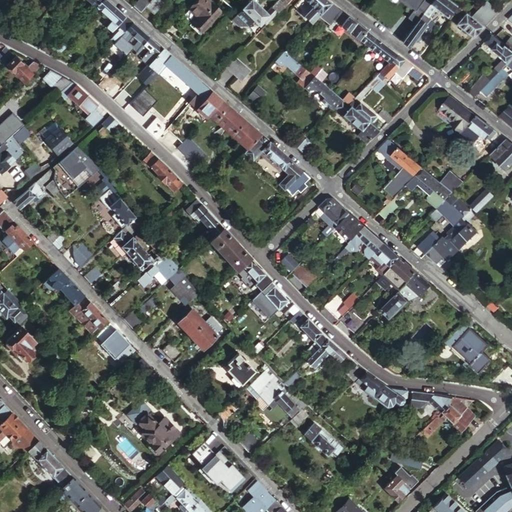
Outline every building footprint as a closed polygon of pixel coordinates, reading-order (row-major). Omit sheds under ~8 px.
[(131,21),(106,0),(101,0),(95,7),(94,8),(108,20),(103,26),(109,31),(114,26),(118,29),(108,40),(111,43),(117,37),(131,21)] [(144,0),(136,0),(131,6),(138,12),(143,7),(147,2),(144,0)] [(158,0),(149,0),(147,2),(143,7),(150,13),(160,2),(158,0)] [(202,25),(218,6),(210,0),(191,0),(188,5),(197,13),(193,18),(202,25)] [(273,12),(282,3),(284,0),(272,0),(261,11),(250,0),(247,0),(226,21),(232,27),(243,27),(250,20),(254,25),(259,21),(262,24),(273,12)] [(315,15),(328,2),(325,0),(302,0),(308,5),(299,15),(307,23),(315,15)] [(452,6),(444,0),(429,0),(426,5),(442,18),(445,14),(452,6)] [(482,1),(469,19),(479,27),(492,14),(495,11),(482,1)] [(328,2),(315,15),(326,24),(330,19),(331,20),(339,10),(328,2)] [(285,6),(282,3),(273,12),(275,15),(285,6)] [(451,24),(469,38),(479,27),(469,19),(452,6),(445,14),(449,17),(454,21),(451,24)] [(27,24),(21,31),(24,34),(29,28),(35,22),(21,10),(16,15),(27,24)] [(358,42),(364,47),(373,37),(339,10),(331,20),(358,42)] [(428,20),(420,13),(398,40),(406,47),(412,40),(415,42),(418,39),(415,36),(425,23),(431,28),(432,27),(431,24),(428,20)] [(35,22),(29,28),(37,35),(44,27),(37,20),(35,22)] [(160,47),(131,21),(117,37),(123,42),(128,36),(144,51),(136,60),(143,66),(160,47)] [(11,35),(19,39),(24,34),(21,31),(20,32),(15,31),(11,35)] [(511,54),(511,52),(502,44),(489,34),(481,42),(502,58),(486,76),(489,79),(500,67),(506,61),(511,54)] [(385,64),(395,54),(390,50),(373,37),(364,47),(385,64)] [(511,39),(508,37),(502,44),(511,52),(511,39)] [(63,43),(56,51),(51,56),(57,59),(67,48),(63,43)] [(40,51),(51,56),(56,51),(44,46),(40,51)] [(432,46),(428,52),(432,55),(433,54),(434,55),(437,52),(436,51),(437,49),(432,46)] [(169,55),(160,47),(143,66),(152,74),(160,65),(169,55)] [(285,54),(281,50),(275,57),(279,61),(285,54)] [(247,69),(232,54),(222,65),(237,80),(247,69)] [(299,78),(295,82),(300,86),(310,75),(305,70),(285,54),(279,61),(299,78)] [(410,66),(395,54),(385,64),(377,72),(384,79),(392,71),(399,77),(405,72),(410,66)] [(180,64),(169,55),(160,65),(171,74),(180,64)] [(40,65),(32,61),(25,68),(13,57),(5,65),(22,82),(40,65)] [(73,68),(84,74),(88,70),(76,63),(73,68)] [(96,84),(107,94),(117,83),(107,74),(111,70),(104,64),(96,74),(101,79),(96,84)] [(171,74),(194,95),(186,105),(195,113),(192,117),(198,122),(204,115),(219,99),(180,64),(171,74)] [(309,66),(305,70),(310,75),(313,77),(317,72),(309,66)] [(418,72),(410,66),(405,72),(411,79),(418,72)] [(500,67),(489,79),(483,85),(478,91),(484,96),(506,73),(500,67)] [(138,72),(128,82),(132,85),(141,75),(138,72)] [(331,107),(339,98),(329,90),(313,77),(310,75),(300,86),(303,90),(308,85),(319,96),(317,99),(329,109),(331,107)] [(382,83),(374,75),(360,89),(362,92),(367,87),(373,92),(382,83)] [(483,85),(489,79),(486,76),(485,75),(478,81),(483,85)] [(61,77),(50,86),(57,93),(70,81),(61,77)] [(94,109),(96,107),(94,104),(96,102),(77,85),(70,81),(57,93),(63,100),(67,96),(89,115),(85,119),(92,125),(103,116),(94,109)] [(466,93),(472,97),(478,91),(483,85),(478,81),(466,93)] [(261,93),(253,87),(246,96),(253,102),(261,93)] [(360,89),(350,99),(345,104),(365,121),(371,114),(354,100),(362,92),(360,89)] [(345,104),(350,99),(343,93),(339,98),(345,104)] [(455,133),(465,122),(472,114),(447,95),(434,112),(444,120),(442,123),(448,127),(455,133)] [(345,104),(339,98),(331,107),(356,128),(352,133),(363,142),(376,129),(365,121),(345,104)] [(248,124),(219,99),(204,115),(234,140),(248,124)] [(495,116),(511,127),(511,125),(511,110),(506,106),(495,116)] [(374,113),(383,122),(389,116),(380,107),(374,113)] [(110,114),(101,122),(102,123),(96,130),(102,136),(117,121),(110,114)] [(472,114),(465,122),(486,140),(494,131),(472,114)] [(0,145),(10,136),(12,134),(23,125),(15,115),(3,126),(5,129),(0,133),(0,145)] [(60,126),(56,122),(41,135),(45,139),(60,126)] [(248,124),(234,140),(243,149),(258,133),(248,124)] [(23,125),(12,134),(18,141),(29,131),(23,125)] [(53,149),(58,155),(61,153),(73,142),(60,126),(45,139),(41,135),(40,136),(37,133),(29,140),(38,150),(45,145),(50,151),(53,149)] [(299,131),(287,144),(293,149),(305,136),(299,131)] [(258,133),(243,149),(240,153),(248,160),(258,151),(284,174),(276,184),(282,190),(283,189),(290,194),(295,189),(298,191),(304,184),(302,182),(307,176),(258,133)] [(305,136),(293,149),(299,154),(308,143),(306,142),(309,139),(305,135),(305,136)] [(10,136),(0,145),(0,170),(1,171),(15,159),(10,153),(10,152),(6,147),(13,140),(10,136)] [(187,136),(176,146),(194,166),(205,155),(187,136)] [(422,167),(386,138),(379,144),(390,154),(387,159),(395,166),(399,169),(400,170),(399,171),(401,174),(397,178),(404,185),(422,167)] [(511,163),(511,145),(503,138),(488,154),(497,163),(495,165),(500,171),(502,168),(505,171),(511,163)] [(13,140),(6,147),(10,152),(10,153),(15,159),(23,152),(13,140)] [(379,144),(375,148),(387,159),(390,154),(379,144)] [(159,162),(149,151),(139,161),(151,172),(150,174),(158,181),(159,180),(169,190),(178,181),(159,162)] [(30,178),(41,169),(33,159),(22,168),(30,178)] [(392,176),(399,169),(395,166),(389,172),(392,176)] [(422,167),(404,185),(403,186),(408,191),(413,186),(425,197),(427,195),(438,204),(442,200),(451,192),(438,181),(422,167)] [(51,168),(35,182),(39,186),(40,187),(49,178),(53,170),(51,168)] [(400,170),(399,169),(392,176),(384,183),(395,194),(403,186),(404,185),(397,178),(401,174),(399,171),(400,170)] [(448,171),(438,181),(451,192),(460,182),(448,171)] [(98,188),(102,193),(109,188),(106,184),(107,183),(102,175),(93,181),(98,188)] [(60,188),(57,184),(53,179),(45,186),(62,204),(66,200),(58,190),(60,188)] [(19,209),(20,208),(32,198),(34,196),(38,197),(40,200),(47,194),(40,187),(39,186),(35,182),(28,188),(28,189),(14,201),(19,209)] [(141,222),(121,197),(118,199),(111,190),(109,188),(102,193),(98,188),(96,190),(96,191),(97,193),(99,196),(100,198),(104,203),(106,205),(108,207),(110,205),(115,210),(116,211),(112,214),(122,226),(126,223),(127,225),(129,223),(134,229),(141,222)] [(470,208),(475,212),(490,196),(484,190),(468,207),(470,208)] [(457,197),(451,192),(442,200),(438,204),(435,207),(441,214),(448,208),(447,206),(449,204),(458,213),(453,218),(456,221),(461,217),(465,213),(467,210),(455,198),(457,197)] [(338,223),(349,212),(330,196),(326,197),(318,205),(325,211),(338,223)] [(391,198),(376,213),(381,218),(396,204),(391,198)] [(207,240),(221,227),(198,203),(195,199),(183,211),(193,221),(196,219),(208,233),(204,237),(207,240)] [(318,205),(313,210),(320,216),(325,211),(318,205)] [(475,212),(470,208),(467,210),(465,213),(469,217),(475,212)] [(4,209),(0,212),(0,226),(1,228),(2,227),(12,218),(4,209)] [(187,220),(178,210),(173,215),(172,216),(181,226),(187,220)] [(325,211),(320,216),(333,228),(335,226),(338,223),(325,211)] [(172,216),(173,215),(170,212),(163,218),(166,221),(172,216)] [(343,237),(348,241),(364,225),(349,212),(338,223),(335,226),(343,233),(343,237)] [(465,213),(461,217),(465,222),(469,217),(465,213)] [(465,222),(461,217),(456,221),(453,224),(425,252),(440,266),(475,232),(465,222)] [(17,224),(12,218),(2,227),(5,230),(11,224),(14,227),(17,224)] [(417,245),(425,253),(425,252),(453,224),(449,220),(435,234),(432,231),(417,245)] [(14,258),(33,241),(17,224),(14,227),(11,224),(5,230),(12,237),(4,244),(4,247),(14,258)] [(383,242),(364,225),(348,241),(337,252),(332,258),(336,261),(358,238),(367,245),(361,251),(362,255),(367,259),(368,258),(383,242)] [(133,235),(126,226),(122,229),(129,238),(133,235)] [(57,227),(47,237),(50,241),(52,243),(63,233),(57,227)] [(248,257),(221,227),(207,240),(206,241),(233,270),(239,265),(248,257)] [(122,229),(114,237),(127,252),(135,245),(139,242),(137,240),(133,235),(129,238),(122,229)] [(138,239),(137,240),(139,242),(148,235),(143,229),(135,235),(138,239)] [(63,233),(52,243),(58,249),(68,239),(63,233)] [(152,235),(148,239),(153,245),(155,247),(158,244),(152,235)] [(127,252),(136,263),(148,253),(142,245),(139,242),(135,245),(127,252)] [(399,255),(383,242),(368,258),(378,267),(371,274),(376,279),(379,275),(399,255)] [(82,243),(70,255),(82,266),(94,254),(82,243)] [(142,245),(148,253),(154,248),(155,247),(153,245),(149,248),(145,243),(142,245)] [(158,244),(155,247),(154,248),(159,254),(160,255),(164,251),(158,244)] [(154,248),(148,253),(154,259),(156,257),(158,258),(159,254),(154,248)] [(174,279),(183,271),(164,251),(160,255),(159,254),(158,258),(160,260),(153,266),(137,279),(143,286),(153,278),(154,279),(161,273),(169,282),(174,279)] [(148,253),(136,263),(141,269),(150,262),(153,266),(160,260),(158,258),(156,257),(154,259),(148,253)] [(280,260),(290,271),(297,264),(286,254),(280,260)] [(416,270),(399,255),(379,275),(387,282),(396,290),(416,270)] [(266,277),(248,257),(239,265),(257,285),(266,277)] [(316,274),(303,260),(290,273),(304,286),(316,274)] [(83,276),(90,283),(101,274),(95,267),(83,276)] [(84,295),(58,268),(44,281),(50,288),(55,284),(74,305),(76,303),(84,295)] [(432,285),(416,270),(396,290),(389,297),(378,308),(388,318),(407,300),(419,294),(421,296),(432,285)] [(201,293),(183,271),(174,279),(179,285),(174,290),(182,299),(187,295),(192,301),(201,293)] [(360,294),(372,283),(368,279),(357,291),(360,294)] [(485,291),(490,286),(482,279),(477,284),(485,291)] [(285,298),(269,281),(258,291),(274,309),(285,298)] [(116,282),(105,291),(108,295),(119,285),(116,282)] [(17,326),(31,313),(21,303),(13,294),(11,296),(6,291),(4,293),(0,288),(0,309),(6,316),(9,314),(15,320),(13,322),(17,326)] [(396,290),(394,288),(390,293),(389,292),(387,295),(389,297),(396,290)] [(127,289),(110,304),(115,310),(121,317),(139,302),(127,289)] [(348,307),(333,292),(322,303),(337,318),(347,307),(348,307)] [(106,319),(84,295),(76,303),(82,310),(97,327),(106,319)] [(490,298),(484,303),(492,310),(498,305),(490,298)] [(144,314),(155,304),(151,299),(140,309),(144,314)] [(280,313),(286,318),(297,308),(292,302),(280,313)] [(76,303),(74,305),(69,309),(91,333),(97,327),(82,310),(76,303)] [(363,322),(347,307),(337,318),(353,332),(363,322)] [(286,318),(297,330),(299,327),(312,340),(304,348),(308,352),(326,335),(297,308),(286,318)] [(178,323),(190,336),(205,322),(193,309),(178,323)] [(133,312),(124,320),(132,329),(141,321),(133,312)] [(205,322),(190,336),(202,349),(217,335),(205,322)] [(469,326),(464,322),(446,338),(453,344),(448,349),(477,375),(492,359),(482,350),(488,343),(469,326)] [(110,328),(107,325),(100,331),(103,334),(110,328)] [(21,326),(6,340),(7,341),(6,342),(7,344),(10,348),(13,349),(14,348),(25,360),(34,352),(30,348),(36,342),(21,326)] [(100,331),(93,338),(98,344),(105,337),(119,352),(126,345),(110,328),(103,334),(100,331)] [(339,348),(326,335),(308,352),(297,362),(304,370),(307,367),(310,370),(330,352),(337,359),(344,352),(339,348)] [(257,337),(246,347),(250,351),(252,349),(255,347),(261,341),(257,337)] [(162,349),(168,356),(179,346),(172,340),(162,349)] [(179,346),(168,356),(174,362),(184,352),(179,346)] [(233,377),(231,379),(238,386),(240,384),(241,384),(255,371),(238,353),(227,363),(230,366),(227,370),(233,377)] [(354,361),(348,355),(337,365),(343,371),(354,361)] [(511,384),(511,357),(486,384),(510,387),(511,384)] [(89,367),(96,375),(104,368),(97,361),(89,367)] [(352,380),(364,369),(354,361),(343,371),(352,380)] [(111,375),(115,379),(119,376),(121,377),(126,372),(121,367),(111,375)] [(393,392),(364,369),(352,380),(360,387),(358,389),(363,393),(365,391),(379,404),(382,405),(383,405),(386,405),(390,401),(393,403),(395,403),(398,402),(400,400),(402,400),(403,391),(395,390),(393,392)] [(268,405),(274,399),(273,398),(280,391),(264,372),(250,385),(268,405)] [(201,392),(205,397),(215,389),(210,384),(201,392)] [(268,405),(250,385),(247,387),(256,398),(254,400),(262,410),(267,406),(268,405)] [(292,393),(286,386),(280,391),(273,398),(274,399),(268,405),(267,406),(278,418),(285,412),(290,417),(300,407),(301,409),(292,393)] [(447,402),(449,398),(415,393),(408,392),(406,407),(414,409),(425,399),(429,402),(438,411),(447,402)] [(457,399),(449,398),(447,402),(438,411),(416,433),(418,435),(420,432),(425,437),(445,418),(458,430),(473,414),(466,408),(457,399)] [(417,412),(429,402),(425,399),(414,409),(417,412)] [(457,399),(466,408),(473,401),(457,399)] [(230,402),(218,413),(224,419),(236,408),(230,402)] [(38,439),(5,404),(0,408),(0,427),(4,432),(0,435),(0,443),(4,448),(24,429),(28,434),(21,440),(21,443),(27,449),(38,439)] [(306,415),(301,410),(290,420),(296,426),(305,418),(304,417),(306,415)] [(156,452),(157,454),(172,440),(172,439),(179,433),(165,417),(157,424),(147,412),(136,422),(143,429),(139,432),(150,444),(149,445),(151,447),(150,448),(154,453),(156,452)] [(52,429),(62,439),(73,428),(64,418),(52,429)] [(343,448),(338,443),(335,447),(318,432),(321,428),(314,422),(303,434),(327,455),(331,452),(335,456),(343,448)] [(335,447),(338,443),(321,428),(318,432),(335,447)] [(240,441),(250,452),(261,442),(251,431),(240,441)] [(495,437),(486,446),(488,448),(464,470),(474,480),(499,457),(506,450),(495,437)] [(65,468),(38,439),(27,449),(62,487),(73,476),(65,468)] [(247,478),(235,466),(231,469),(203,441),(191,453),(207,468),(204,471),(220,487),(224,483),(233,492),(247,478)] [(184,481),(168,464),(155,476),(170,491),(167,494),(166,493),(155,504),(158,507),(165,501),(181,485),(184,482),(184,481)] [(383,488),(396,501),(409,488),(417,480),(410,473),(409,475),(400,466),(394,472),(396,475),(383,488)] [(511,470),(507,473),(505,473),(509,485),(496,491),(474,510),(475,511),(502,511),(511,503),(511,470)] [(105,511),(73,476),(62,487),(60,488),(83,511),(105,511)] [(261,511),(275,499),(258,480),(247,490),(253,497),(243,508),(247,511),(253,511),(252,511),(261,511)] [(186,511),(188,510),(189,510),(197,502),(188,493),(191,490),(184,482),(181,485),(165,501),(158,507),(156,508),(156,509),(159,511),(160,511),(176,497),(182,504),(180,506),(180,507),(184,511),(186,511)] [(142,489),(126,504),(132,510),(141,500),(148,507),(151,503),(154,500),(148,494),(147,495),(142,489)] [(188,493),(197,502),(200,499),(191,490),(188,493)] [(212,511),(200,499),(197,502),(206,511),(212,511)] [(359,511),(346,499),(334,511),(359,511)] [(206,511),(197,502),(189,510),(190,511),(206,511)] [(287,511),(278,502),(268,511),(267,511),(287,511)] [(148,507),(152,511),(156,509),(156,508),(153,505),(151,503),(148,507)]
